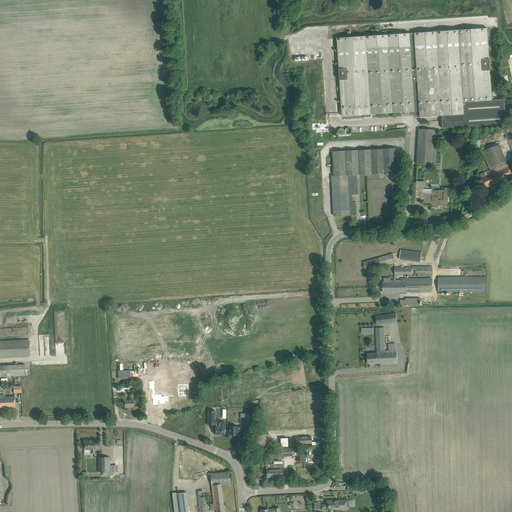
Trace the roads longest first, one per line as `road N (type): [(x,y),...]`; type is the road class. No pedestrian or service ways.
road 1 (unclassified): [(241,493),(317,489),(332,474),(332,240),(455,222),(511,189)]
road 2 (unclassified): [(0,425),(154,428),(227,456),(241,493)]
